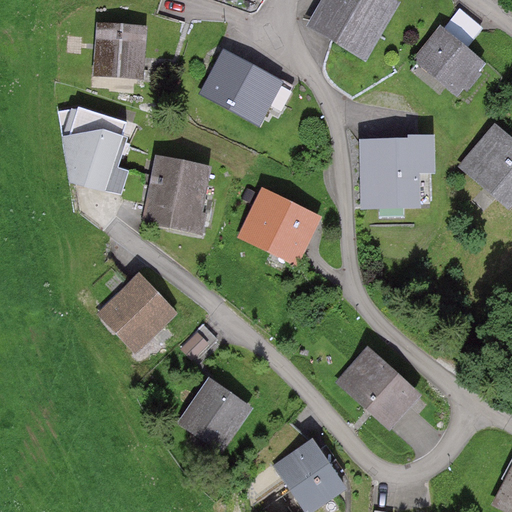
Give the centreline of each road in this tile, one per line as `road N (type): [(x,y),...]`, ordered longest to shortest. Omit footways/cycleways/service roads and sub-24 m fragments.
road 1 (residential): [(469,413),(439,459),(419,472),(385,471),(280,363),(113,229)]
road 2 (residential): [(469,413),(442,376),(366,308),(356,287),(339,138),(287,35),(284,0)]
